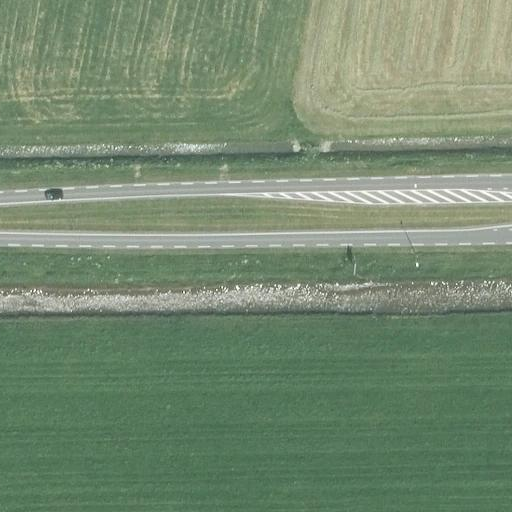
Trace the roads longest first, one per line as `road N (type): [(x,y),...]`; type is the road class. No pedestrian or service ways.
road 1 (trunk): [(511,182),(0,199)]
road 2 (trunk): [(0,239),(511,237)]
